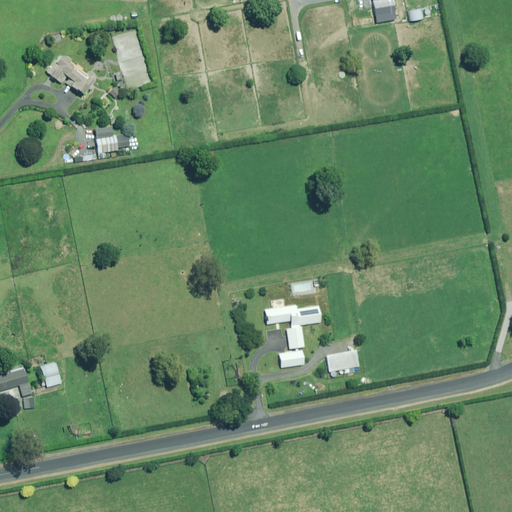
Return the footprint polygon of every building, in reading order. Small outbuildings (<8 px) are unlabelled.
[(423,19),(421,9),(409,11),(411,21),(423,19)] [(77,67),(59,54),(45,73),(61,85),(63,82),(82,96),(96,77),(79,65),(77,67)] [(113,86),(108,93),(115,99),(120,92),(113,86)] [(95,141),(97,153),(98,159),(106,158),(106,153),(118,151),(118,148),(128,147),(126,135),(111,137),(110,127),(94,129),(95,141)] [(96,160),(95,155),(74,158),(75,163),(96,160)] [(298,348),(304,347),(300,326),(320,323),(317,306),(295,310),(294,306),(264,310),(266,325),(290,321),(291,329),(285,330),(288,350),(293,349),(293,352),(278,354),(280,368),(303,365),(301,351),(298,352),(298,348)] [(358,367),(355,351),(325,357),(328,373),(330,379),(345,376),(344,374),(350,373),(349,369),(358,367)] [(57,373),(54,363),(39,367),(42,377),(57,373)] [(31,395),(24,369),(4,375),(3,373),(0,374),(0,391),(19,386),(22,397),(31,395)] [(61,384),(58,375),(44,379),(47,388),(61,384)] [(35,408),(33,398),(23,399),(25,409),(35,408)]
